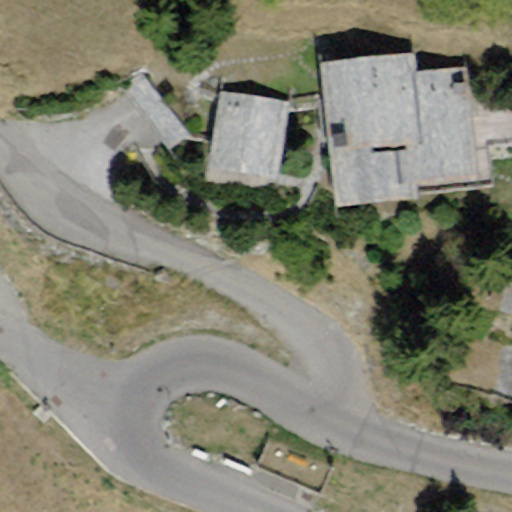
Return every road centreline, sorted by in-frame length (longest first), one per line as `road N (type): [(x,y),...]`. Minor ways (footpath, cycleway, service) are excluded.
road 1 (residential): [(363,447),(322,353),(254,297),(159,253),(76,236),(40,215),(0,166)]
road 2 (unclassified): [(363,447),(193,371),(149,382),(117,414)]
road 3 (unclassified): [(117,414),(119,455),(243,511)]
road 4 (unclassified): [(511,476),(470,475),(363,447)]
road 5 (residential): [(117,414),(61,392),(0,340)]
